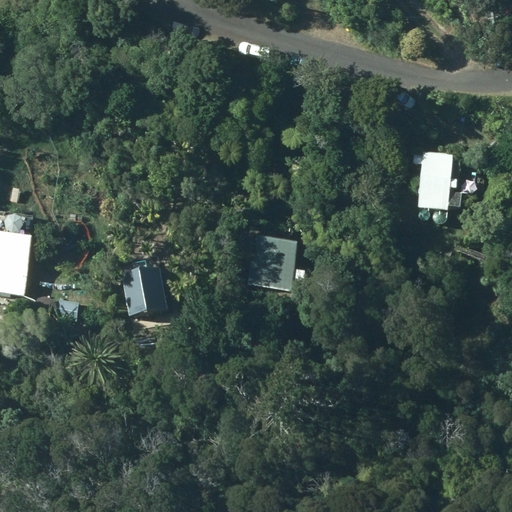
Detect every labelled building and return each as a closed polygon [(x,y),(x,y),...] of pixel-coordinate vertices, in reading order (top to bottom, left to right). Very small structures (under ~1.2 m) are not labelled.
[(372,145),(370,168),(386,169),(387,147),(372,145)] [(352,173),(354,153),(345,152),(343,172),(352,173)] [(448,211),(453,154),(423,152),(418,209),(448,211)] [(459,208),(460,191),(451,191),(451,207),(459,208)] [(0,231),(0,291),(22,294),(30,235),(0,231)] [(250,261),(247,284),(292,290),(292,287),(301,288),(304,270),(293,268),(297,242),(257,236),(252,261),(250,261)] [(124,273),(130,315),(166,310),(160,268),(124,273)]
